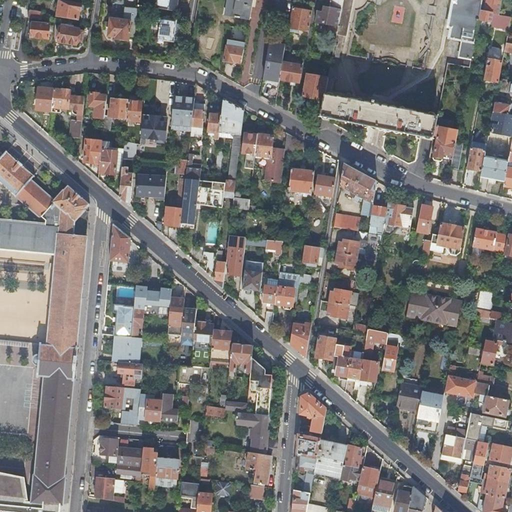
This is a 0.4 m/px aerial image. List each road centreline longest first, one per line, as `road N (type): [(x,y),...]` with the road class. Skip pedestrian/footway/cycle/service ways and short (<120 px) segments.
road 1 (residential): [(102,196),(297,368)]
road 2 (residential): [(293,124),(396,174),(511,208)]
road 3 (residential): [(102,196),(82,426)]
road 4 (residential): [(297,368),(463,511)]
road 5 (residential): [(88,63),(196,75),(293,124)]
road 6 (residential): [(297,368),(283,511)]
road 7 (residential): [(0,107),(102,196)]
road 8 (residential): [(316,0),(293,124)]
